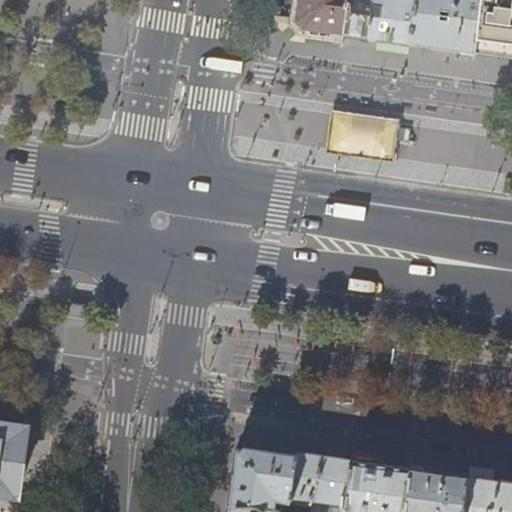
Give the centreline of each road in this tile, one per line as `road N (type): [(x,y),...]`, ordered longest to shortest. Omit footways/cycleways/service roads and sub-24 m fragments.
road 1 (residential): [(511,434),(169,385)]
road 2 (primary): [(184,260),(511,306)]
road 3 (primary): [(511,237),(193,191)]
road 4 (residential): [(511,105),(208,64)]
road 5 (primary): [(147,184),(0,163)]
road 6 (primary): [(0,238),(138,255)]
road 7 (primary): [(124,379),(107,511)]
road 8 (primary): [(143,511),(154,428),(169,385)]
road 9 (primary): [(193,191),(208,64)]
road 10 (primary): [(169,385),(184,260)]
road 11 (primary): [(138,255),(124,379)]
